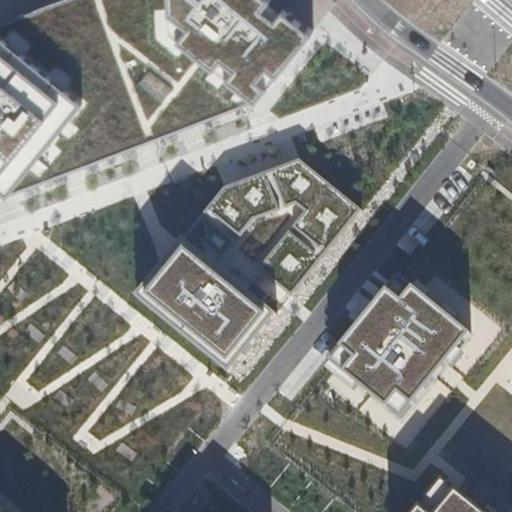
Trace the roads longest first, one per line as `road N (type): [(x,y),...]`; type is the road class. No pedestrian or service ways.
road 1 (residential): [(497,100),(209,457)]
road 2 (primary): [(368,0),(497,100)]
